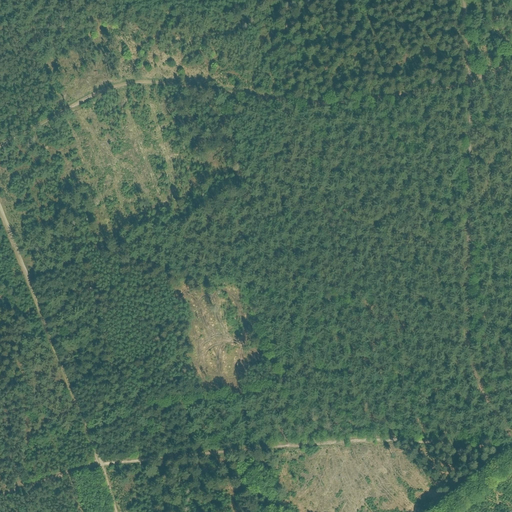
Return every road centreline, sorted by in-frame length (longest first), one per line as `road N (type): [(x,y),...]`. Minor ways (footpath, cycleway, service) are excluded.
road 1 (track): [(0,494),(101,464),(206,451),(355,441),(511,448)]
road 2 (track): [(469,83),(311,102),(124,83),(0,144)]
road 3 (track): [(511,433),(473,355),(469,83)]
road 4 (track): [(117,511),(0,207)]
